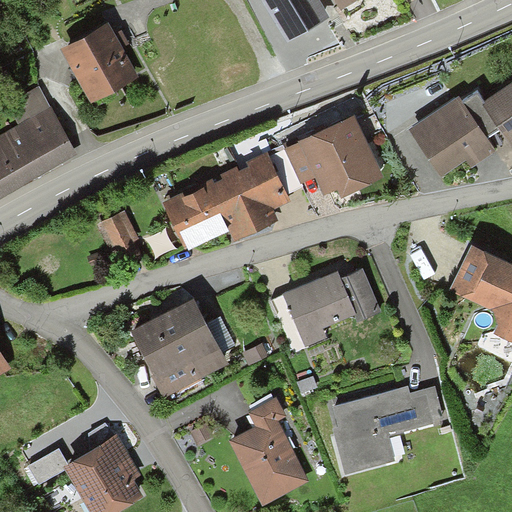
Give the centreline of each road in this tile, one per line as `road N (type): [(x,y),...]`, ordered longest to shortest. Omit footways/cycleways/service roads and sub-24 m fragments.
road 1 (tertiary): [(0,227),(136,154),(511,4)]
road 2 (residential): [(48,324),(119,287),(511,182)]
road 3 (unclassified): [(48,324),(123,400),(194,511)]
